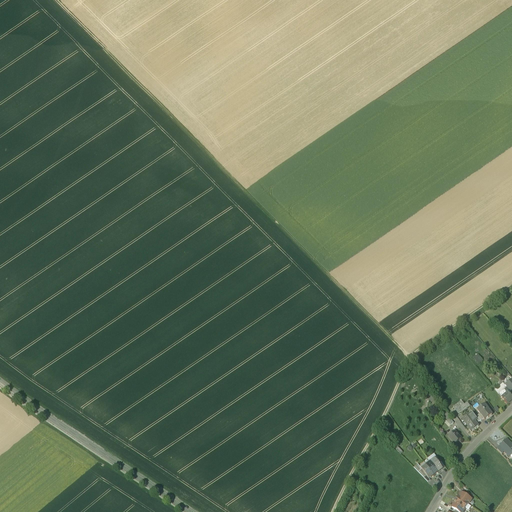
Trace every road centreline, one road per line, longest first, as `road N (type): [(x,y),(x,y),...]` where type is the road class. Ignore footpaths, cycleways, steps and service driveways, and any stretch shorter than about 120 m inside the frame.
road 1 (track): [(56,0),(409,357)]
road 2 (tertiary): [(190,511),(0,383)]
road 3 (track): [(332,511),(409,357)]
road 4 (residential): [(428,511),(466,452),(511,407)]
road 5 (track): [(511,285),(409,357)]
